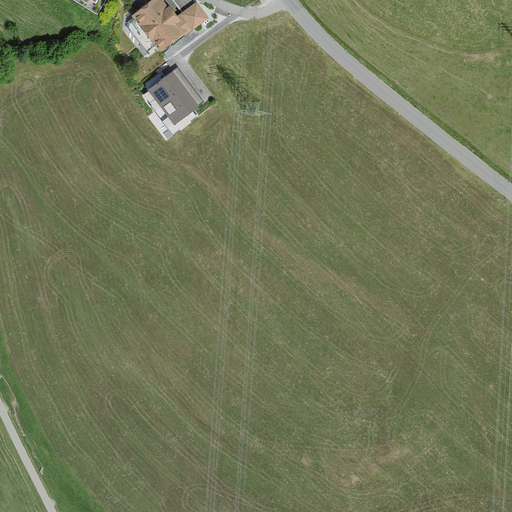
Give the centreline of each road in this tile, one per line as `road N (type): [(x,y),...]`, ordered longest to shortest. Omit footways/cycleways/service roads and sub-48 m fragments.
road 1 (tertiary): [(288,0),(367,79),(511,192)]
road 2 (residential): [(52,511),(0,402)]
